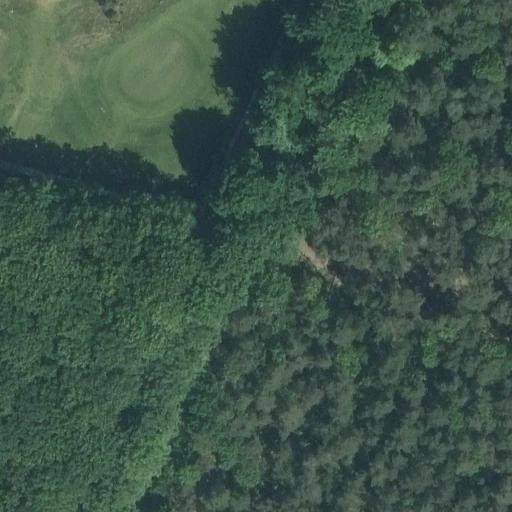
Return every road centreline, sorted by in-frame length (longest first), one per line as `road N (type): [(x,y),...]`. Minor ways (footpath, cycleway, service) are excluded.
road 1 (track): [(309,0),(65,511)]
road 2 (track): [(511,292),(195,213)]
road 3 (track): [(195,213),(0,165)]
